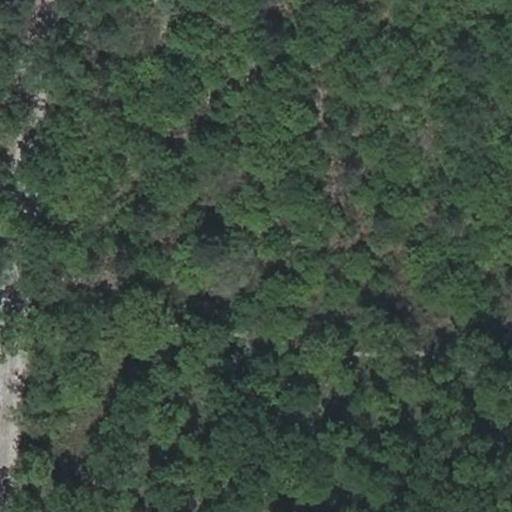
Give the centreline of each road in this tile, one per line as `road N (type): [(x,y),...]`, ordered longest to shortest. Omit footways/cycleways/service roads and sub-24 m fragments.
road 1 (track): [(511,348),(311,362),(231,325),(143,339),(17,511)]
road 2 (track): [(11,511),(50,0)]
